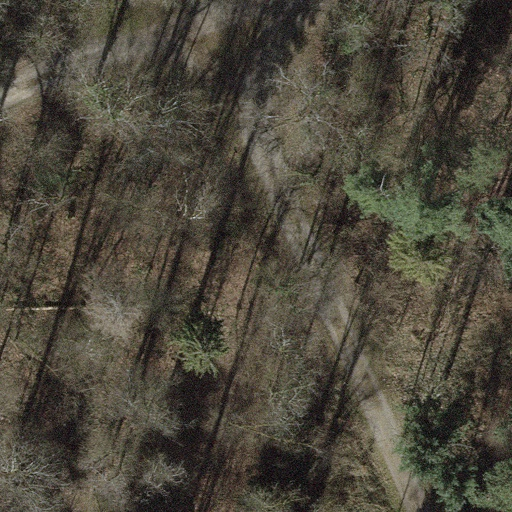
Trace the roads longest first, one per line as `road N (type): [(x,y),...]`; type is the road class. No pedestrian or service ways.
road 1 (track): [(424,511),(302,221),(210,28),(171,0)]
road 2 (track): [(0,100),(93,62),(306,0)]
